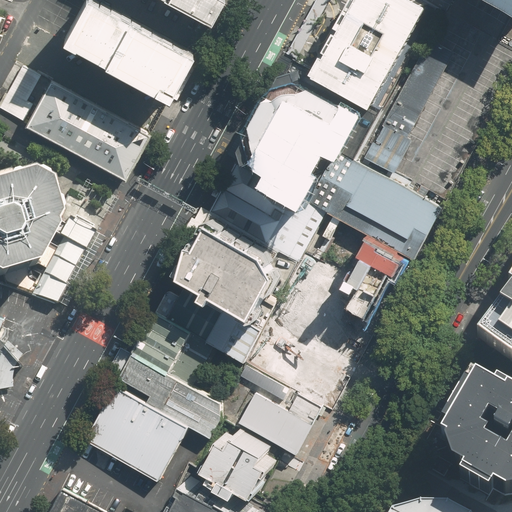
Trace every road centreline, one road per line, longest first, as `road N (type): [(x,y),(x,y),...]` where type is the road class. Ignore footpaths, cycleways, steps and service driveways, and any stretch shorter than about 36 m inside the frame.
road 1 (tertiary): [(327,511),(511,180)]
road 2 (primary): [(156,206),(0,500)]
road 3 (primary): [(268,0),(156,206)]
road 4 (residential): [(156,206),(0,121)]
